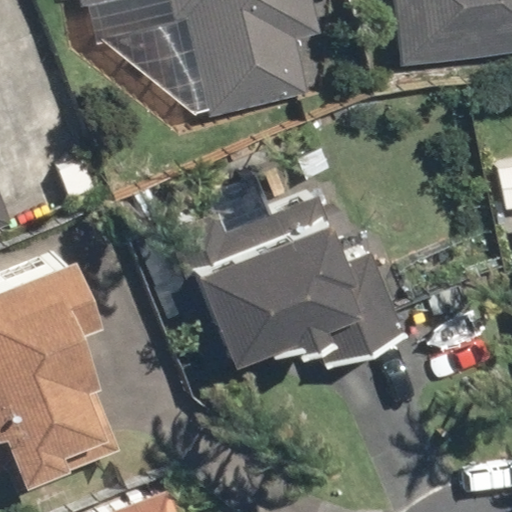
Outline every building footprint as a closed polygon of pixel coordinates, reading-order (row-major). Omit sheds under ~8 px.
[(176,0),(202,110),(306,87),(292,29),(320,23),(314,0),(176,0)] [(511,0),(386,0),(395,59),(511,43),(511,0)] [(511,155),(487,160),(497,206),(511,203),(511,155)] [(0,218),(9,215),(0,192),(0,218)] [(326,200),(190,253),(231,355),(306,325),(319,358),(402,325),(367,239),(345,248),(326,200)] [(79,241),(0,269),(0,484),(121,441),(75,315),(102,305),(79,241)] [(178,511),(168,485),(92,511),(178,511)]
